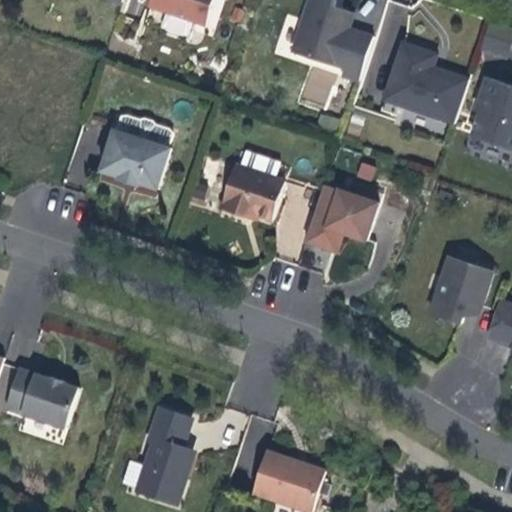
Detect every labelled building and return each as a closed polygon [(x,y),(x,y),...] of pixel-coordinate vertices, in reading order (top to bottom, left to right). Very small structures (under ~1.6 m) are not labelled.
[(152,0),(150,7),(164,12),(196,23),(206,26),(215,0),(152,0)] [(335,8),(337,1),(333,0),(310,0),(293,52),(345,69),(342,76),(359,82),(375,37),(350,28),(352,22),(333,15),(335,8)] [(245,12),(235,8),(231,18),(241,22),(245,12)] [(352,22),(354,14),(335,8),(333,15),(352,22)] [(491,20),(481,49),(508,58),(511,43),(511,27),(510,27),(491,20)] [(428,50),(406,44),(384,101),(453,124),(468,85),(433,74),(439,54),(428,50)] [(511,85),(489,78),(477,112),(481,114),(473,137),(511,150),(511,85)] [(121,117),(116,131),(170,148),(174,134),(170,129),(155,125),(154,120),(146,118),(142,119),(127,116),(121,117)] [(116,131),(112,129),(98,172),(116,178),(115,181),(126,185),(138,188),(139,186),(158,192),(172,149),(170,148),(116,131)] [(258,216),(273,221),(286,182),(277,178),(281,164),(246,153),(241,166),(236,165),(222,209),(238,215),(245,217),(247,212),(258,216)] [(380,204),(325,185),(306,241),(330,249),(336,231),(344,233),(367,241),(380,204)] [(258,216),(247,212),(245,217),(256,221),(258,216)] [(344,233),(336,231),(330,249),(338,252),(344,233)] [(450,257),(431,313),(443,317),(462,324),(464,318),(469,303),(483,308),(495,273),(450,257)] [(511,304),(501,301),(488,338),(511,346),(511,304)] [(469,303),(464,318),(480,316),(483,308),(469,303)] [(51,379),(20,369),(8,408),(24,413),(68,428),(81,389),(66,383),(66,382),(52,377),(51,379)] [(179,476),(188,451),(182,449),(191,421),(173,414),(162,410),(151,440),(158,442),(141,490),(176,501),(184,478),(179,476)] [(184,478),(193,453),(188,451),(179,476),(184,478)] [(307,468),(298,465),(299,462),(268,451),(254,493),(311,511),(313,511),(327,471),(308,465),(307,468)]
